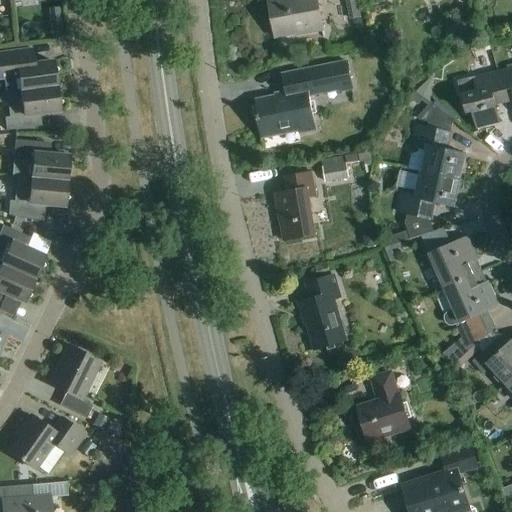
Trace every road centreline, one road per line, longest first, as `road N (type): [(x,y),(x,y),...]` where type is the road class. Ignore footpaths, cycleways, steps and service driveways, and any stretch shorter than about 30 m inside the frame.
road 1 (residential): [(338,511),(297,442),(243,256),(198,0)]
road 2 (secondary): [(240,466),(193,264),(151,0)]
road 3 (residential): [(0,414),(100,208),(80,0)]
road 4 (residential): [(511,266),(489,221),(485,192),(491,175),(511,159)]
